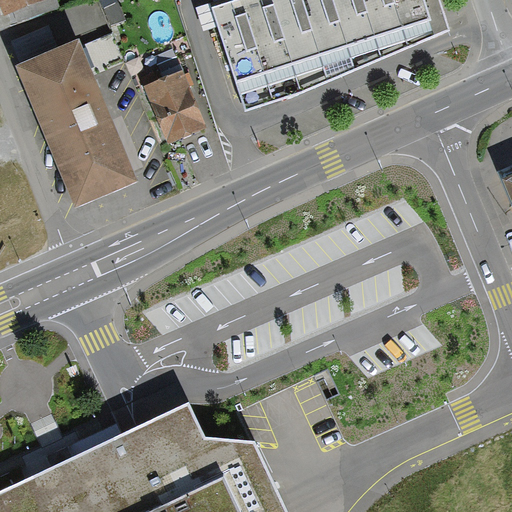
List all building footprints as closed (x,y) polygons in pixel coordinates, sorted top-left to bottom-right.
[(0,0),(0,8),(1,9),(5,20),(53,3),(51,0),(0,0)] [(440,0),(250,0),(212,12),(218,30),(245,117),(302,98),(451,36),(440,0)] [(119,3),(104,9),(112,29),(127,23),(119,3)] [(218,30),(212,12),(211,7),(196,12),(204,35),(218,30)] [(17,76),(76,218),(139,192),(80,48),(62,55),(51,28),(11,45),(23,73),(17,76)] [(180,66),(161,74),(165,83),(183,75),(180,66)] [(142,91),(167,150),(208,133),(189,88),(193,87),(189,76),(185,78),(183,75),(165,83),(161,74),(160,72),(141,80),(145,90),(142,91)] [(503,188),(511,209),(511,174),(505,177),(509,186),(503,188)] [(0,499),(0,511),(285,511),(256,451),(207,445),(190,410),(142,432),(0,499)]
